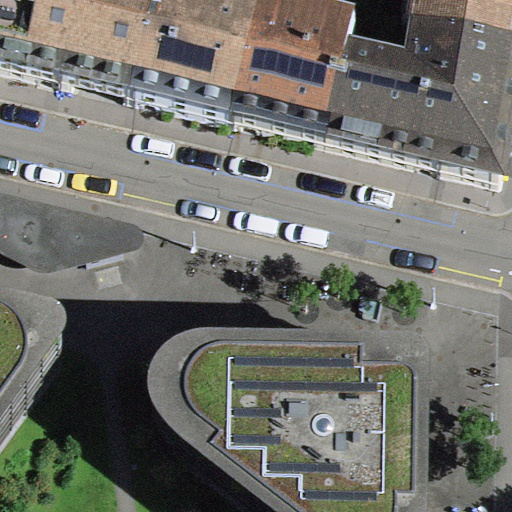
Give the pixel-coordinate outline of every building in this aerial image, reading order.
[(0,0),(0,75),(6,77),(130,106),(154,0),(0,0)] [(187,0),(154,0),(130,106),(157,112),(233,130),(259,17),(187,0)] [(511,0),(418,0),(411,44),(415,45),(511,62),(511,0)] [(263,137),(325,151),(345,69),(352,38),(259,17),(233,130),(263,137)] [(511,126),(511,62),(415,45),(409,83),(345,69),(325,151),(367,161),(500,192),(503,176),(511,126)] [(56,349),(48,345),(0,333),(0,450),(59,370),(61,365),(61,356),(56,349)] [(416,370),(408,368),(318,366),(211,365),(201,365),(183,370),(167,380),(159,391),(154,403),(153,417),(156,430),(164,443),(174,456),(186,467),(243,511),(422,511),(425,386),(424,380),(422,375),(416,370)]
